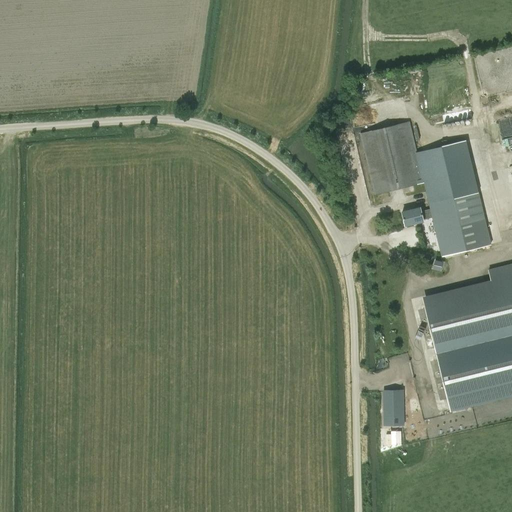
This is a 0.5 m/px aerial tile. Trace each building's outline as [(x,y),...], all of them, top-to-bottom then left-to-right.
[(511,114),(497,117),(503,145),(505,145),(509,165),(511,164),(511,114)] [(374,195),(424,183),(417,152),(410,121),(359,133),(374,195)] [(423,221),(423,220),(432,217),(441,257),(491,244),(479,192),(429,203),(430,209),(421,211),(420,208),(402,212),(405,226),(423,221)] [(511,263),(489,269),(491,280),(511,274),(511,263)] [(402,390),(390,392),(398,423),(413,419),(412,412),(407,414),(402,390)]
